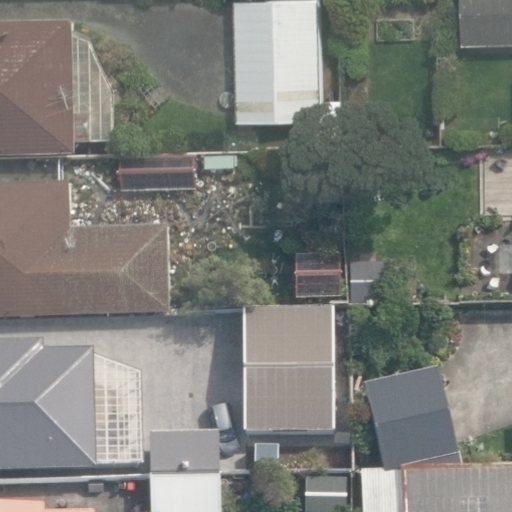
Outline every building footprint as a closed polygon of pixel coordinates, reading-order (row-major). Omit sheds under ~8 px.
[(263,0),(238,1),(241,121),(311,119),(312,148),(348,147),(346,100),(325,100),(321,0),(263,0)] [(511,0),(462,0),(463,38),(511,37),(511,0)] [(0,144),(83,142),(82,130),(97,130),(96,102),(83,102),(80,8),(0,9),(0,144)] [(81,222),(79,176),(0,178),(0,311),(178,306),(176,219),(81,222)] [(292,250),(293,294),(336,292),(334,249),(292,250)] [(384,254),(343,255),(344,300),(385,299),(384,254)] [(241,304),(242,428),(330,427),(329,303),(241,304)] [(0,465),(91,463),(88,341),(37,342),(37,335),(0,335),(0,465)] [(363,479),(363,511),(511,511),(511,474),(467,476),(441,370),(344,392),(351,480),(363,479)] [(148,428),(149,511),(215,511),(214,427),(148,428)] [(0,511),(90,511),(91,511),(44,511),(41,511),(41,503),(0,503),(0,511)]
